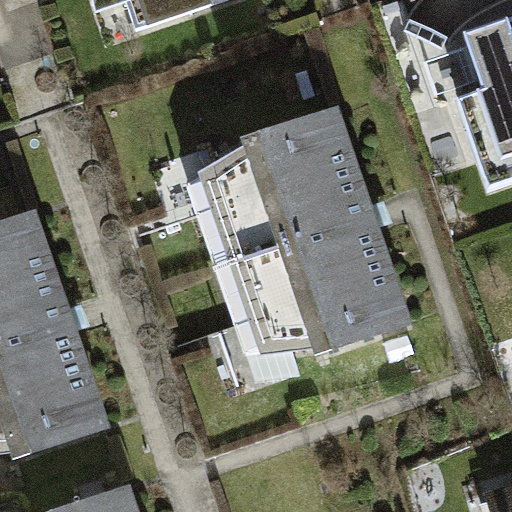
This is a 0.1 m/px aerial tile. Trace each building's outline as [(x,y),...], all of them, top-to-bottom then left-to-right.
[(126,0),(94,0),(97,14),(127,3),(126,0)] [(228,0),(126,0),(127,3),(137,31),(228,0)] [(511,21),(466,37),(485,93),(460,102),(463,113),(462,113),(474,150),(476,149),(480,160),(511,149),(511,21)] [(407,323),(336,115),(252,143),(253,149),(189,186),(247,356),(321,348),(322,352),(407,323)] [(511,149),(480,160),(491,191),(511,183),(511,149)] [(20,455),(104,426),(33,218),(0,229),(0,453),(18,451),(20,455)] [(133,511),(127,492),(69,511),(133,511)] [(511,511),(511,494),(500,498),(503,511),(511,511)]
